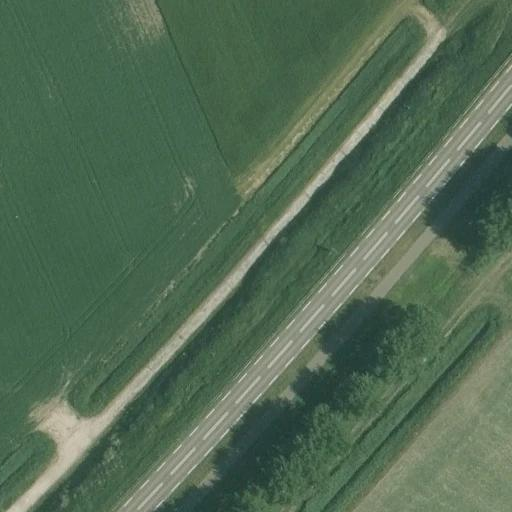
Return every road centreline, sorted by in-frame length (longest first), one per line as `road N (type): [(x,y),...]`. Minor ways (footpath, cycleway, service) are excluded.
road 1 (track): [(14,511),(329,170),(440,38),(427,24)]
road 2 (secondary): [(131,511),(399,221),(511,83)]
